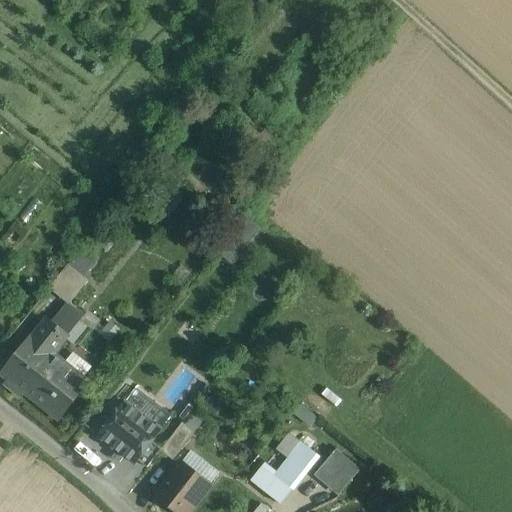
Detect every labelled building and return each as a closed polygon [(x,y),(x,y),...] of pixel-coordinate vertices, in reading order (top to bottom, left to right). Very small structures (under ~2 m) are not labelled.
[(262,231),(246,218),(229,239),(245,252),(262,231)] [(245,252),(229,239),(219,252),(235,265),(245,252)] [(97,260),(83,249),(71,266),(84,277),(97,260)] [(71,266),(69,264),(52,286),(51,286),(71,302),(89,280),(84,277),(71,266)] [(69,305),(59,314),(51,323),(51,324),(68,337),(74,330),(75,327),(81,320),(83,316),(69,305)] [(47,320),(3,375),(16,385),(25,392),(59,419),(88,382),(54,354),(66,339),(68,337),(51,324),(51,323),(47,320)] [(88,325),(81,320),(75,327),(74,330),(80,335),(88,325)] [(80,335),(74,330),(68,337),(66,339),(73,344),(80,335)] [(25,392),(16,385),(12,390),(21,397),(25,392)] [(202,401),(211,415),(224,406),(215,392),(202,401)] [(161,431),(125,402),(122,407),(109,422),(99,436),(136,464),(138,461),(153,441),(161,431)] [(300,402),(293,411),(311,425),(317,416),(300,402)] [(114,406),(107,415),(108,421),(109,422),(122,407),(120,405),(114,406)] [(194,410),(185,424),(194,430),(203,416),(194,410)] [(162,449),(161,451),(174,461),(196,432),(183,422),(162,449)] [(290,433),(277,449),(289,458),(301,442),(290,433)] [(153,441),(138,461),(147,468),(161,451),(162,449),(153,441)] [(289,458),(277,473),(266,463),(252,481),(281,504),(300,479),(301,480),(320,457),(302,443),(301,442),(289,458)] [(360,470),(336,450),(316,473),(340,493),(360,470)] [(182,463),(157,495),(179,511),(189,511),(210,485),(182,463)]
